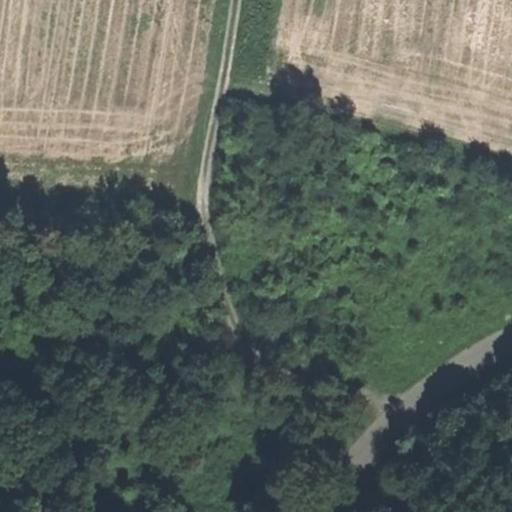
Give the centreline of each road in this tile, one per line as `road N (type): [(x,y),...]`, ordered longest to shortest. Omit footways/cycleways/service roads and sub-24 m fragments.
road 1 (track): [(239,0),(212,220),(221,293),(258,336),(391,432)]
road 2 (unclassified): [(317,511),(391,432),(511,344)]
road 3 (track): [(212,220),(0,194)]
